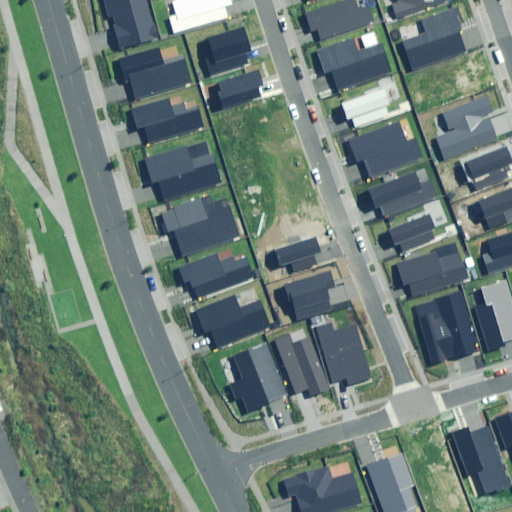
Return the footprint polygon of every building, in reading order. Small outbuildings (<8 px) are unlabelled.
[(113,26),(119,47),(158,36),(154,23),(152,24),(144,0),(103,0),(108,17),(113,16),(116,25),(113,26)] [(169,17),(174,32),(227,18),(223,5),(231,3),(230,0),(175,0),(172,1),(176,15),(169,17)] [(355,0),(341,0),(306,13),(312,30),(317,28),(321,40),(374,21),(368,5),(359,9),(355,0)] [(398,0),(399,2),(393,4),(397,17),(446,0),(398,0)] [(464,22),(458,6),(421,19),(426,32),(402,40),(413,69),(466,51),(459,31),(462,30),(459,24),(464,22)] [(204,58),(210,75),(248,63),(245,52),(250,51),(242,26),(207,37),(213,55),(204,58)] [(352,37),(317,50),(325,72),(331,70),(338,90),(391,71),(381,42),(357,50),(352,37)] [(130,80),(135,98),(191,82),(185,59),(164,65),(159,47),(118,58),(125,82),(130,80)] [(482,75),(476,57),(432,72),(442,101),(476,90),(472,78),(482,75)] [(257,68),(218,81),(221,91),(218,92),(223,108),(261,96),(258,86),(262,85),(257,68)] [(342,104),(347,119),(352,117),(356,126),(388,115),(385,105),(389,104),(383,89),(342,104)] [(444,159),(497,139),(489,117),(482,120),(480,116),(493,112),(487,96),(443,112),(450,132),(436,137),(444,159)] [(168,98),(131,108),(136,127),(143,124),(148,142),(203,127),(197,106),(185,109),(183,102),(171,106),(168,98)] [(399,121),(349,140),(357,162),(363,159),(371,177),(422,157),(414,138),(407,141),(399,121)] [(186,145),(144,157),(151,182),(158,180),(164,199),(221,182),(213,154),(190,160),(186,145)] [(511,163),(511,160),(507,146),(466,161),(476,189),(508,177),(504,166),(511,163)] [(252,184),(257,200),(268,196),(271,206),(293,199),(290,189),(297,187),(292,171),(252,184)] [(415,172),(368,190),(375,208),(380,206),(385,216),(437,196),(430,179),(420,183),(415,172)] [(511,187),(479,201),(490,228),(511,219),(511,187)] [(173,230),(181,256),(240,236),(227,198),(212,203),(209,196),(174,208),(174,209),(161,214),(168,232),(173,230)] [(264,217),(269,233),(280,229),(283,238),(305,231),(302,222),(309,220),(304,204),(264,217)] [(429,213),(389,230),(395,244),(400,242),(403,252),(435,239),(431,230),(435,229),(429,213)] [(511,231),(487,239),(492,253),(484,255),(490,273),(511,266),(511,231)] [(275,250),(280,266),(292,262),(295,271),(316,264),(313,255),(320,253),(315,237),(275,250)] [(435,251),(397,263),(404,286),(410,284),(413,296),(469,279),(460,252),(437,259),(435,251)] [(191,280),(198,298),(254,277),(246,257),(234,262),(232,257),(219,261),(216,253),(178,267),(184,283),(191,280)] [(330,271),(284,285),(289,301),(292,300),(298,319),(331,309),(326,290),(334,287),(330,271)] [(475,306),(489,351),(505,346),(504,342),(511,338),(511,299),(506,281),(482,289),(487,303),(475,306)] [(419,317),(432,364),(477,352),(461,293),(437,299),(442,319),(435,321),(433,313),(419,317)] [(210,330),(217,348),(271,327),(260,300),(240,308),(234,295),(196,310),(204,332),(210,330)] [(330,322),(316,326),(333,383),(347,378),(349,384),(371,378),(355,324),(333,331),(330,322)] [(289,335),(275,340),(296,393),(308,389),(311,397),(329,389),(308,337),(293,344),(289,335)] [(247,350),(233,355),(243,379),(230,385),(236,399),(242,397),(248,413),(268,405),(267,402),(287,394),(267,344),(248,352),(247,350)] [(393,387),(389,376),(380,379),(387,394),(386,394),(387,395),(391,396),(389,403),(420,415),(426,399),(393,387)] [(382,396),(379,384),(367,388),(370,399),(382,396)] [(511,410),(494,417),(505,447),(511,444),(511,410)] [(466,426),(451,431),(467,474),(476,470),(484,491),(495,487),(496,490),(509,485),(487,426),(468,432),(466,426)] [(426,444),(409,450),(432,510),(442,506),(444,511),(461,505),(458,497),(464,494),(445,442),(428,449),(426,444)] [(385,457),(366,464),(383,511),(414,511),(412,506),(414,505),(407,486),(412,484),(400,453),(386,459),(385,457)] [(294,493),(299,511),(327,511),(360,502),(351,471),(330,477),(327,465),(314,469),(314,468),(295,474),(295,475),(282,479),(287,495),(294,493)]
